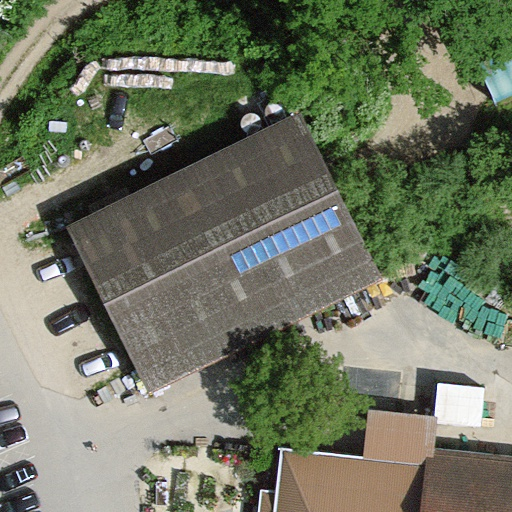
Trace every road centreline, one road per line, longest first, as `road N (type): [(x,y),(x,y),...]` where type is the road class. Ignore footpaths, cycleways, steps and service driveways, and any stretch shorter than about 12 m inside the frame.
road 1 (track): [(511,416),(423,376),(367,368),(293,375),(181,421),(109,465)]
road 2 (track): [(115,511),(109,465),(53,324),(0,258)]
road 3 (track): [(400,0),(435,102),(434,128),(420,150),(351,180)]
road 4 (track): [(0,89),(42,34),(84,0)]
